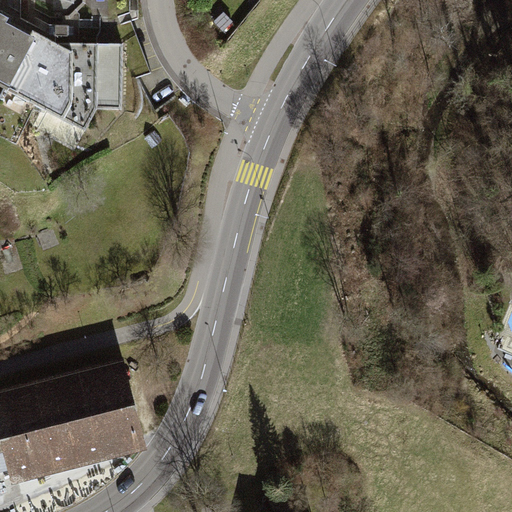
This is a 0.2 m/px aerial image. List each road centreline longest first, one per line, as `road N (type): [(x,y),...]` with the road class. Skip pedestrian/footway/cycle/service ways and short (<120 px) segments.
road 1 (secondary): [(104,511),(150,475),(190,409),(271,128)]
road 2 (residential): [(271,128),(237,118),(191,82),(166,46),(157,0)]
road 3 (secondary): [(271,128),(350,0)]
